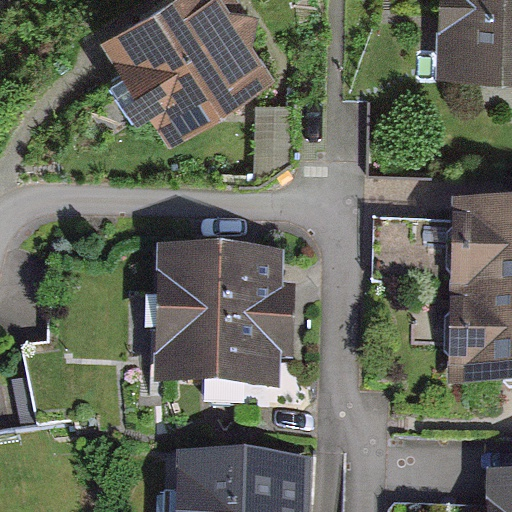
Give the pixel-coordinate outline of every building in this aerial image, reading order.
[(270,82),(219,0),(187,0),(116,44),(175,140),(270,82)] [(511,0),(447,0),(444,72),(511,74),(511,0)] [(511,227),(461,226),(459,307),(511,308),(511,227)] [(276,269),(166,267),(164,386),(274,388),(276,269)] [(511,308),(459,307),(457,388),(511,389),(511,308)] [(311,511),(313,458),(178,455),(176,511),(311,511)] [(511,511),(511,499),(496,499),(495,511),(511,511)]
